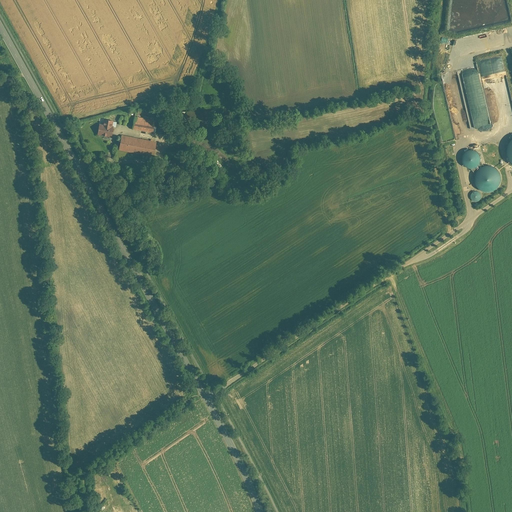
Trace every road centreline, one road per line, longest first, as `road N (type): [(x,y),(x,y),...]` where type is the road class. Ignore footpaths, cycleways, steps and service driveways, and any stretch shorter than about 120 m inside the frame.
road 1 (tertiary): [(259,511),(229,440),(0,26)]
road 2 (track): [(205,398),(511,190)]
road 3 (track): [(389,274),(450,436),(467,511)]
road 4 (track): [(499,136),(460,146),(456,157),(469,228),(408,261)]
